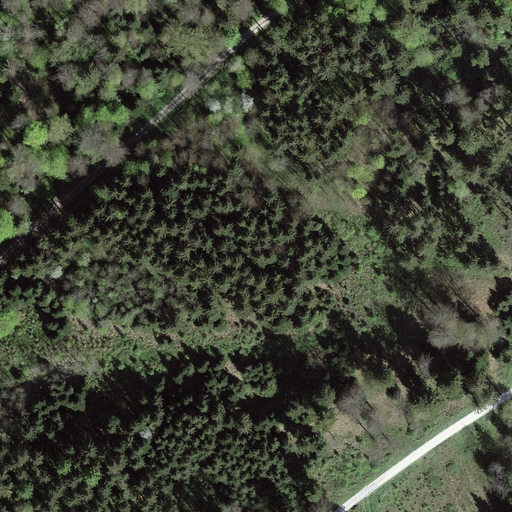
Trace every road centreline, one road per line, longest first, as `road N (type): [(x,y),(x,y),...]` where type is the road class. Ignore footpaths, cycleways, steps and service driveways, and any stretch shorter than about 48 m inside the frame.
road 1 (track): [(292,0),(0,258)]
road 2 (track): [(343,511),(511,393)]
